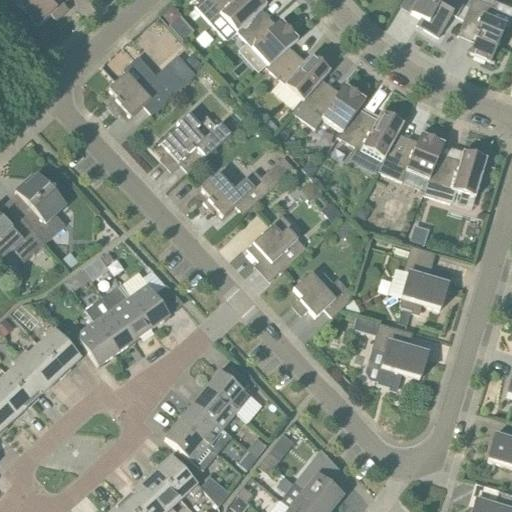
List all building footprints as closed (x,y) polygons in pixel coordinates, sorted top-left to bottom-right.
[(55,23),(67,12),(59,3),(62,0),(17,0),(14,3),(38,29),(50,18),(55,23)] [(204,0),(193,11),(208,27),(220,17),(236,35),(258,15),(266,8),(258,0),(204,0)] [(438,40),(452,16),(448,13),(444,0),(412,0),(417,3),(410,15),(420,21),(416,27),(438,40)] [(490,64),(505,28),(491,22),(493,18),(491,14),(494,8),(473,0),(472,0),(456,38),(473,46),(469,56),(490,64)] [(175,8),(165,17),(184,40),(195,31),(175,8)] [(272,31),(258,15),(236,35),(267,68),(265,71),(287,51),(298,42),(281,23),(272,31)] [(303,66),(287,51),(265,71),(302,103),(300,106),(301,107),(320,84),(330,74),(311,57),(303,66)] [(141,93),(126,76),(108,92),(115,100),(110,105),(120,116),(123,114),(130,121),(142,110),(150,118),(169,101),(152,82),(141,93)] [(338,97),(320,84),(301,107),(292,118),(315,134),(323,122),(340,135),(336,141),(337,141),(357,114),(365,102),(344,88),(338,97)] [(377,175),(397,138),(403,126),(381,114),(376,124),(357,114),(337,141),(355,151),(347,165),(373,181),(377,175)] [(198,128),(188,117),(177,126),(180,129),(153,153),(167,167),(173,162),(187,177),(229,139),(220,129),(217,133),(205,121),(198,128)] [(271,136),(277,130),(269,123),(263,130),(271,136)] [(229,138),(237,131),(232,126),(224,133),(229,138)] [(439,158),(444,146),(421,136),(416,146),(397,138),(377,175),(401,185),(406,174),(427,183),(428,183),(439,158)] [(475,200),(486,161),(462,154),(459,164),(439,158),(428,183),(427,183),(426,185),(423,198),(422,199),(450,207),(454,194),(475,200)] [(270,192),(292,173),(282,161),(260,181),(254,174),(233,192),(218,176),(200,192),(208,200),(202,205),(212,216),(216,213),(222,221),(234,209),(243,218),(270,192)] [(311,181),(318,173),(309,166),(302,174),(311,181)] [(65,208),(38,178),(25,189),(23,187),(14,195),(17,197),(6,206),(44,247),(65,228),(54,217),(65,208)] [(44,247),(6,206),(0,212),(0,263),(10,254),(22,267),(44,247)] [(332,229),(342,220),(331,208),(321,217),(332,229)] [(365,225),(370,215),(360,211),(355,220),(365,225)] [(342,243),(354,233),(343,221),(332,232),(342,243)] [(280,237),(272,228),(246,253),(259,267),(265,261),(280,277),(306,252),(286,232),(280,237)] [(423,250),(428,234),(414,230),(409,246),(423,250)] [(435,258),(436,257),(411,249),(403,273),(408,275),(398,310),(411,314),(417,316),(419,307),(439,313),(447,286),(428,280),(434,258),(435,258)] [(67,274),(77,267),(70,258),(60,265),(67,274)] [(79,293),(90,285),(83,275),(72,283),(79,293)] [(317,284),(310,276),(292,292),(300,300),(294,305),(305,316),(308,313),(315,321),(323,313),(331,321),(348,306),(350,297),(337,282),(332,287),(323,278),(317,284)] [(155,299),(147,288),(129,301),(151,332),(184,308),(167,290),(155,299)] [(151,332),(129,301),(121,289),(103,302),(111,314),(133,344),(151,332)] [(101,321),(92,308),(84,313),(93,326),(115,357),(133,344),(111,314),(101,321)] [(363,335),(369,332),(372,324),(355,319),(351,332),(363,335)] [(0,338),(2,342),(13,333),(6,324),(0,329),(0,338)] [(97,370),(115,357),(93,326),(75,339),(97,370)] [(411,338),(412,336),(378,326),(371,353),(384,357),(375,388),(394,393),(399,377),(419,382),(426,355),(407,350),(411,338)] [(63,376),(80,360),(50,328),(43,335),(47,340),(38,348),(63,376)] [(63,376),(38,348),(29,356),(25,352),(18,358),(48,390),(63,376)] [(32,405),(48,390),(18,358),(11,364),(15,369),(6,377),(32,405)] [(234,384),(242,374),(233,367),(226,377),(234,384)] [(235,416),(249,399),(220,375),(206,392),(235,416)] [(32,405),(6,377),(0,383),(0,402),(16,420),(32,405)] [(221,432),(235,416),(206,392),(192,408),(221,432)] [(0,434),(16,420),(0,402),(0,434)] [(207,449),(221,432),(192,408),(178,425),(207,449)] [(193,466),(207,449),(178,425),(164,442),(193,466)] [(511,442),(495,437),(487,464),(511,471),(511,442)] [(258,462),(267,451),(256,442),(247,453),(258,462)] [(249,473),(258,462),(247,453),(238,464),(249,473)] [(273,471),(279,464),(269,456),(263,463),(273,471)] [(324,511),(331,511),(343,497),(345,483),(319,456),(294,488),(324,511)] [(193,499),(201,492),(171,460),(155,475),(180,502),(189,494),(193,499)] [(267,479),(273,471),(263,463),(257,471),(267,479)] [(159,511),(172,511),(171,511),(180,502),(155,475),(139,489),(159,511)] [(218,511),(229,497),(210,481),(201,490),(218,511)] [(289,511),(324,511),(294,488),(281,505),(289,511)] [(159,511),(139,489),(123,504),(130,511),(159,511)] [(246,506),(252,498),(242,490),(236,498),(246,506)] [(511,511),(511,498),(498,494),(497,496),(498,496),(494,508),(475,502),(472,511),(511,511)]
